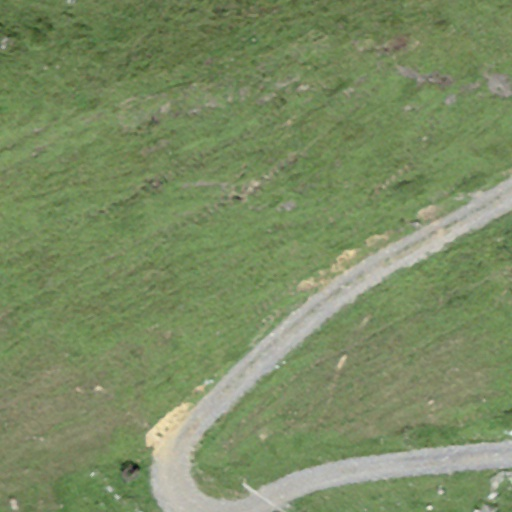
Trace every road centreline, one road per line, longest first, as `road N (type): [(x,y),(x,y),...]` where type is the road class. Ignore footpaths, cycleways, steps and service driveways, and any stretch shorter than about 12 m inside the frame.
road 1 (track): [(192,511),(170,482),(170,460),(228,390),(345,287),(511,190)]
road 2 (track): [(511,455),(349,470),(242,511)]
